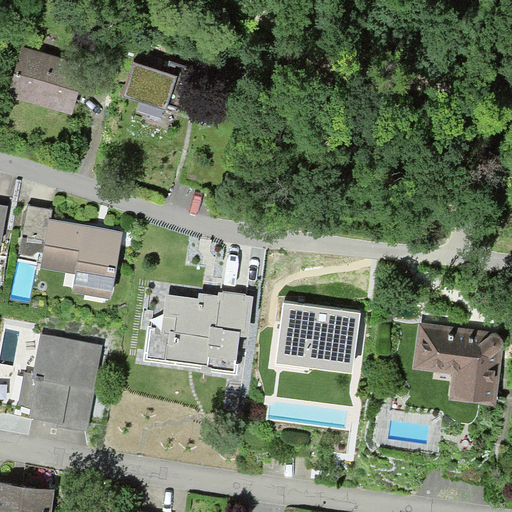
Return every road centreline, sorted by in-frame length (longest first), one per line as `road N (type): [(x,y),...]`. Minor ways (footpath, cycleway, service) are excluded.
road 1 (residential): [(0,162),(281,240),(511,266)]
road 2 (residential): [(0,445),(426,511)]
road 3 (track): [(237,0),(337,69),(511,106)]
